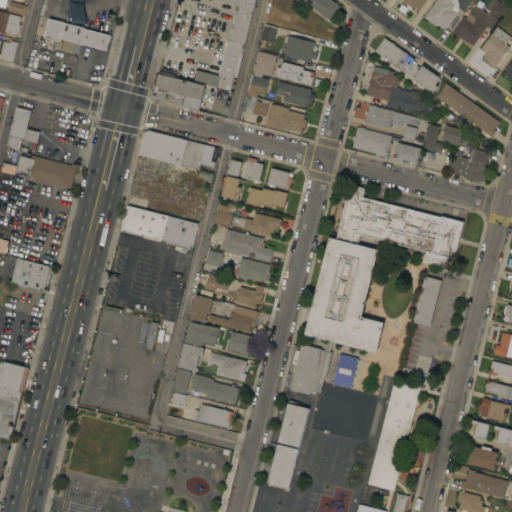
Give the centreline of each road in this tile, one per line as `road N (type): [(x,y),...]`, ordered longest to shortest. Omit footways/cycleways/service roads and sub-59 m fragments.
road 1 (residential): [(0,75),(511,205)]
road 2 (residential): [(365,4),(237,511)]
road 3 (residential): [(511,179),(429,511)]
road 4 (primary): [(98,195),(19,511)]
road 5 (residential): [(359,0),(511,112)]
